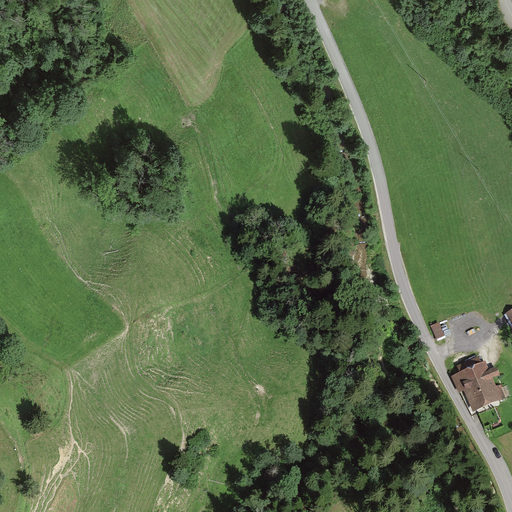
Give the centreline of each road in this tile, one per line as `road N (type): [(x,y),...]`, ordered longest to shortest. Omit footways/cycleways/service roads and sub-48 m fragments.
road 1 (unclassified): [(307,0),(369,141),(407,297),(511,500)]
road 2 (track): [(130,0),(202,136),(249,293),(236,348),(258,415)]
